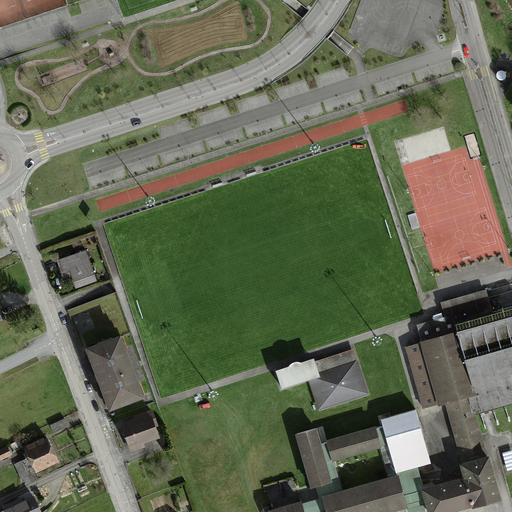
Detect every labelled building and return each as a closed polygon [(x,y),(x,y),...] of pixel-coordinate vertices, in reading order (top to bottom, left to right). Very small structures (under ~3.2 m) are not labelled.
[(83,253),(58,262),(63,278),(73,275),(77,287),(93,281),(83,253)] [(446,318),(418,326),(439,403),(447,401),(463,460),(485,454),(473,412),(511,401),(511,311),(492,317),(485,294),(443,305),(446,318)] [(116,336),(87,348),(111,408),(141,396),(116,336)] [(372,398),(357,348),(277,372),(283,394),(311,386),(319,414),(372,398)] [(415,411),(381,420),(396,471),(417,465),(429,462),(415,411)] [(148,416),(122,426),(132,451),(158,441),(148,416)] [(374,427),(328,441),(333,459),(380,445),(374,427)] [(313,429),(295,435),(312,487),(329,481),(313,429)] [(46,439),(26,447),(37,472),(57,463),(46,439)] [(467,477),(423,489),(429,507),(429,511),(447,511),(498,499),(487,457),(463,464),(467,477)] [(417,465),(396,471),(398,476),(406,506),(407,511),(411,511),(429,507),(423,489),(417,465)] [(398,476),(323,496),(327,511),(384,511),(406,506),(398,476)] [(34,511),(27,497),(4,507),(5,511),(34,511)]
